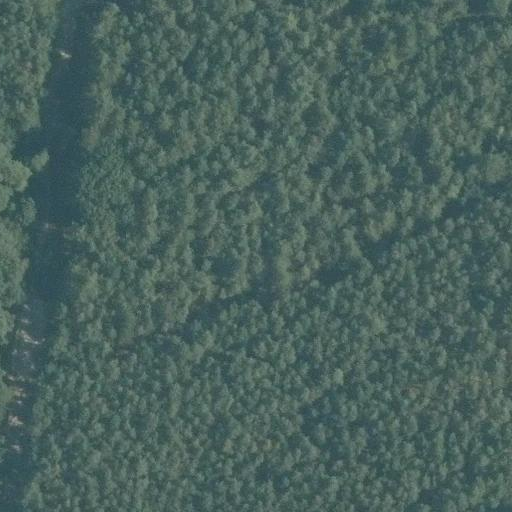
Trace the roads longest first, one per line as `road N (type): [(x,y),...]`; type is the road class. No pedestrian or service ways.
road 1 (track): [(511,19),(380,0),(50,0)]
road 2 (track): [(37,162),(4,511)]
road 3 (track): [(50,0),(37,162)]
